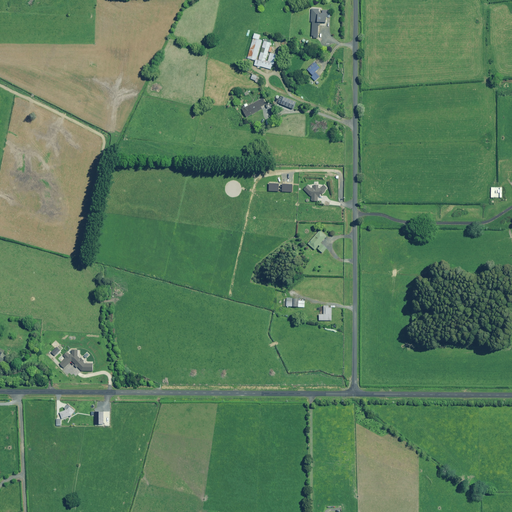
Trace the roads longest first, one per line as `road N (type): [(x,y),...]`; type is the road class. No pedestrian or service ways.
road 1 (unclassified): [(354,393),(356,0)]
road 2 (unclassified): [(354,393),(0,390)]
road 3 (unclassified): [(511,395),(354,393)]
